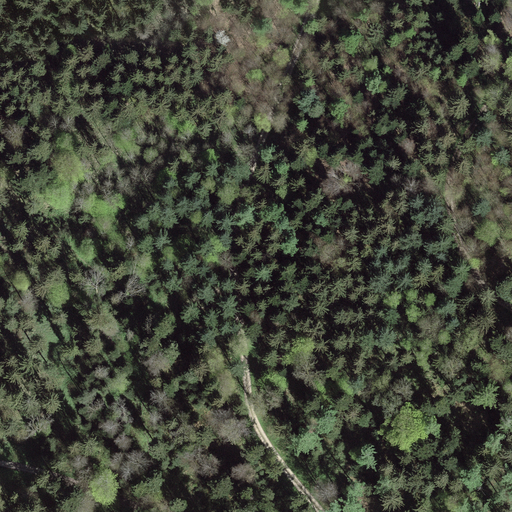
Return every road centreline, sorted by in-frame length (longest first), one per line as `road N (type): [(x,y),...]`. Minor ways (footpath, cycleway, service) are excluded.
road 1 (track): [(312,0),(251,151),(235,268),(249,403),(261,436),(323,511)]
road 2 (track): [(511,73),(462,139),(450,175),(469,268),(511,315)]
road 3 (track): [(0,463),(41,471),(136,511)]
